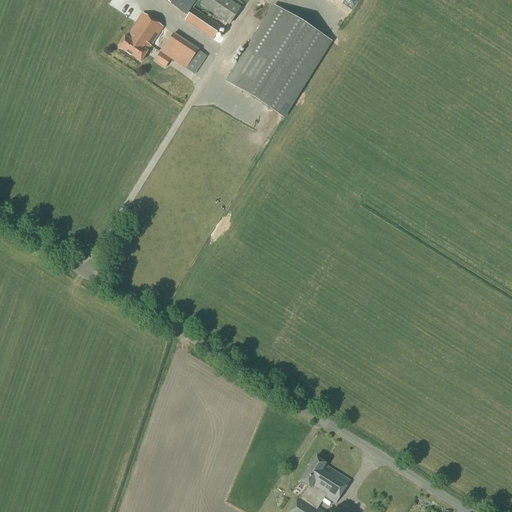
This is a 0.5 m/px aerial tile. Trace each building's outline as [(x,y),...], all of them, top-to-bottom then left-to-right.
[(162,0),(185,15),(195,0),(162,0)] [(229,26),(241,8),(228,0),(204,0),(199,7),(229,26)] [(283,118),(330,42),(274,7),(227,83),(283,118)] [(213,40),(221,28),(192,9),(184,21),(213,40)] [(146,53),(163,28),(142,14),(126,39),(124,38),(118,48),(140,63),(147,53),(146,53)] [(194,75),(206,57),(173,35),(161,53),(194,75)] [(299,482),(307,487),(300,498),(299,497),(289,511),(321,511),(307,503),(315,491),(335,504),(350,482),(325,466),(325,465),(314,458),(299,482)]
